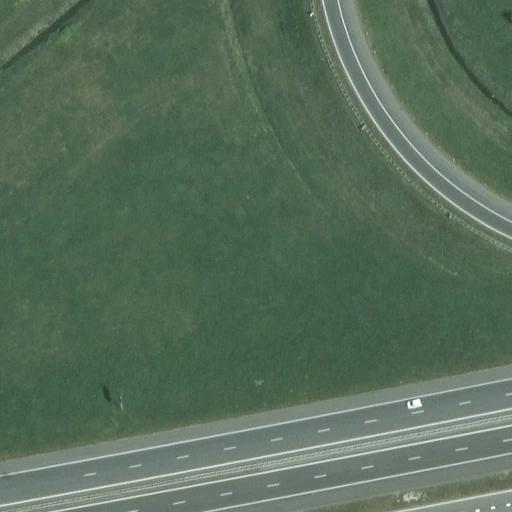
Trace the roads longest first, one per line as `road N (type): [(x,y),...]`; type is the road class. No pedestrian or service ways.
road 1 (motorway): [(511,393),(0,492)]
road 2 (motorway): [(144,511),(511,440)]
road 3 (motorway): [(511,232),(431,183),(400,150),(348,67),(329,0)]
